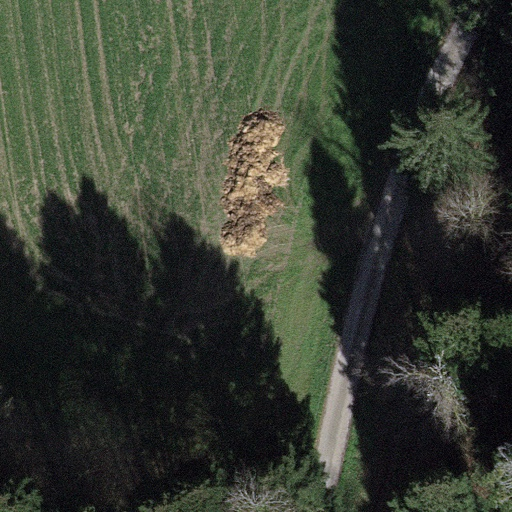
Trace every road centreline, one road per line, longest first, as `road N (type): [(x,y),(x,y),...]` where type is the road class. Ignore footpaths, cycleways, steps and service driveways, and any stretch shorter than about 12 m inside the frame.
road 1 (track): [(477,0),(419,118),(352,354),(319,511)]
road 2 (track): [(366,511),(414,375),(447,313),(511,231)]
